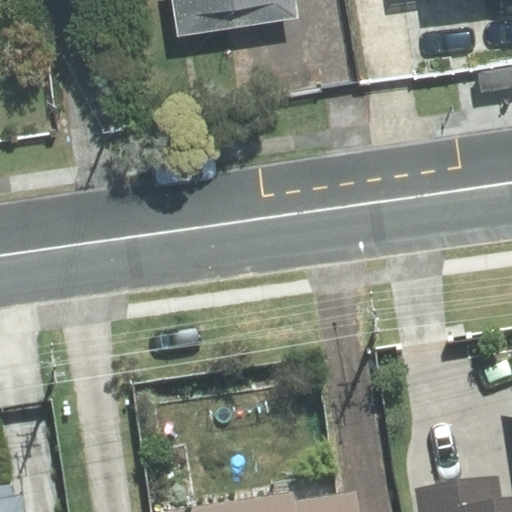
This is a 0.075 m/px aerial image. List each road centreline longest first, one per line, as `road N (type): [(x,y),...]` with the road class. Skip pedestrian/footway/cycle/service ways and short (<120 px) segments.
road 1 (secondary): [(511,182),(0,254)]
road 2 (unknown): [(83,242),(123,511)]
